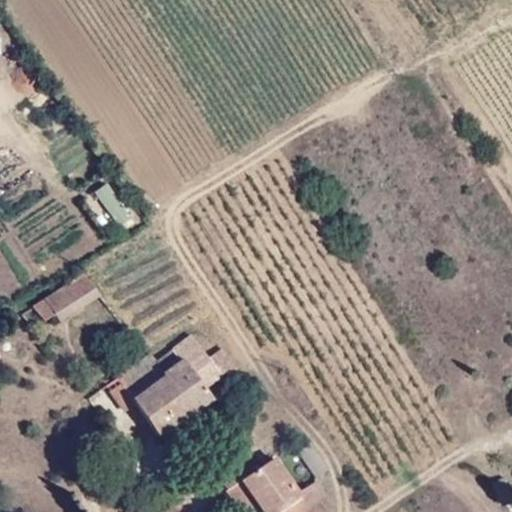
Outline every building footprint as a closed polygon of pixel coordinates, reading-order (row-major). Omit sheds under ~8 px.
[(0,198),(0,224),(11,232),(23,213),(0,198)] [(0,266),(22,291),(52,265),(18,228),(0,244),(0,266)] [(113,283),(99,263),(58,290),(71,309),(113,283)] [(193,349),(211,377),(244,357),(230,334),(209,346),(206,341),(197,327),(184,334),(193,349)] [(160,351),(148,333),(105,361),(123,388),(147,428),(183,408),(216,386),(211,377),(193,349),(184,334),(160,351)] [(105,361),(89,373),(106,399),(123,388),(105,361)] [(192,423),(227,402),(216,386),(183,408),(192,423)] [(272,511),(315,511),(331,503),(313,473),(293,481),(273,448),(253,458),(242,439),(213,459),(224,478),(244,467),(260,493),(272,511)] [(240,505),(260,493),(244,467),(224,478),(240,505)] [(169,511),(179,506),(168,483),(157,489),(141,500),(148,511),(169,511)] [(127,510),(128,511),(148,511),(141,500),(127,510)]
